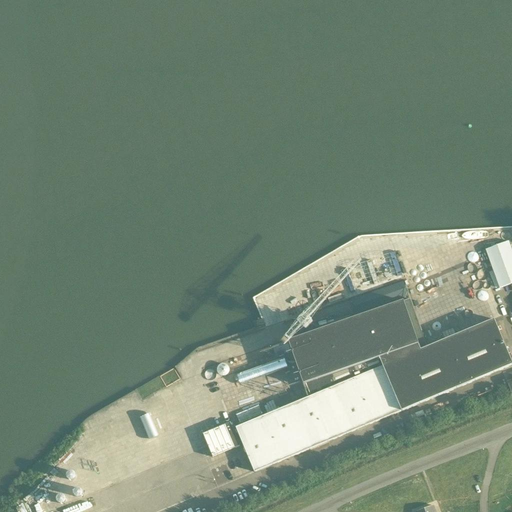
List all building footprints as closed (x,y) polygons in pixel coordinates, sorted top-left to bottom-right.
[(500,288),(511,283),(511,251),(508,242),(486,250),(500,288)] [(357,314),(408,296),(403,282),(352,300),(357,314)] [(402,411),(511,365),(511,361),(494,320),(427,348),(410,300),(290,342),(305,384),(306,384),(311,396),(237,428),(255,472),(402,410),(402,411)] [(258,406),(236,415),(240,425),(262,415),(258,406)] [(231,423),(203,434),(213,457),(240,446),(231,423)]
